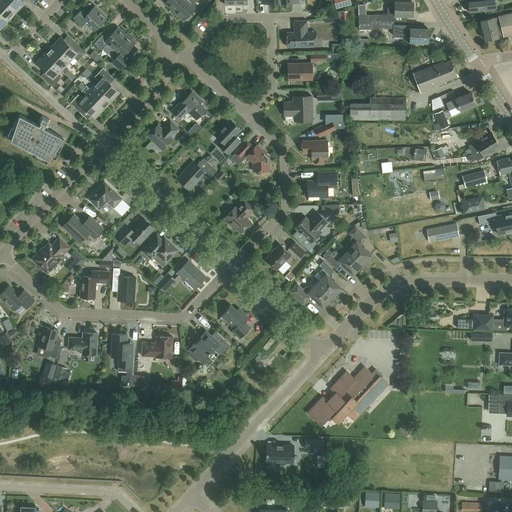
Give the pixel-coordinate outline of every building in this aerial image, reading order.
[(0,0),(0,12),(8,20),(16,11),(3,0),(0,0)] [(3,0),(16,11),(25,3),(21,0),(3,0)] [(175,11),(185,0),(167,0),(166,2),(175,11)] [(202,0),(201,2),(199,0),(185,0),(175,11),(184,20),(195,8),(199,12),(208,4),(203,0),(202,0)] [(495,5),(494,0),(469,0),(468,0),(470,13),(486,11),(495,10),(495,5)] [(387,8),(387,14),(359,15),(359,29),(394,28),(394,21),(395,21),(395,15),(413,16),(413,2),(394,1),(394,7),(388,7),(387,8)] [(95,26),(97,28),(107,17),(95,6),(88,13),(82,8),(73,18),(82,26),(86,23),(93,29),(95,26)] [(0,28),(8,20),(0,12),(0,28)] [(481,20),(483,30),(486,40),(511,33),(511,13),(493,18),(493,17),(481,20)] [(287,32),(288,47),(316,46),(316,31),(307,32),(307,20),(294,21),(295,32),(287,32)] [(113,49),(126,35),(117,27),(107,39),(102,34),(94,43),(101,50),(107,43),(113,49)] [(409,41),(427,42),(428,29),(410,28),(409,35),(403,35),(403,39),(409,39),(409,41)] [(126,35),(113,49),(119,54),(114,59),(115,63),(121,69),(130,60),(124,55),(135,43),(126,35)] [(53,46),(69,61),(74,57),(78,60),(82,56),(85,52),(82,48),(78,53),(61,37),(53,46)] [(45,54),(61,70),(65,74),(69,69),(65,66),(69,61),(53,46),(45,54)] [(61,70),(45,54),(36,63),(45,71),(41,76),(53,87),(61,78),(57,74),(61,70)] [(458,76),(451,60),(439,65),(438,63),(413,73),(420,93),(446,83),(445,81),(458,76)] [(288,64),(289,80),(312,79),(312,63),(288,64)] [(94,85),(111,101),(119,92),(111,83),(115,79),(103,68),(95,76),(99,80),(94,85)] [(130,73),(126,69),(121,74),(125,78),(130,73)] [(60,85),(56,90),(60,93),(64,89),(60,85)] [(111,101),(94,85),(90,89),(86,85),(82,90),(86,93),(86,94),(103,109),(111,101)] [(328,100),(332,100),(332,89),(318,89),(318,100),(328,100)] [(181,119),(188,111),(190,114),(191,113),(197,118),(206,109),(200,103),(203,101),(192,91),(184,99),(183,98),(172,111),(181,119)] [(476,105),(470,92),(455,99),(446,103),(449,110),(458,106),(460,112),(476,105)] [(103,109),(86,94),(82,98),(78,94),(70,103),(82,114),(86,109),(95,118),(103,109)] [(294,115),(294,121),(313,120),(312,96),(294,96),(294,102),(284,102),(284,116),(294,115)] [(370,120),(406,120),(406,97),(370,96),(370,103),(370,120)] [(442,110),(435,114),(441,129),(449,126),(442,110)] [(19,115),(11,141),(49,160),(64,138),(44,128),(49,119),(41,115),(39,121),(41,122),(40,125),(19,115)] [(148,136),(162,150),(173,139),(171,137),(179,129),(170,120),(162,129),(158,125),(148,136)] [(230,120),(216,135),(222,141),(219,145),(228,154),(238,144),(233,139),(233,137),(241,129),(230,120)] [(335,129),(332,122),(316,129),(319,136),(335,129)] [(478,134),(481,139),(468,146),(469,148),(465,151),(471,162),(476,159),(477,161),(500,146),(491,132),(488,134),(485,130),(478,134)] [(179,137),(182,140),(180,142),(184,146),(192,138),(185,131),(179,137)] [(247,140),(230,158),(235,163),(240,163),(246,156),(253,163),(253,171),(255,171),(255,173),(257,174),(260,174),(262,173),(262,171),(269,171),(269,156),(257,145),(254,148),(252,146),(253,145),(247,140)] [(323,159),(328,159),(327,140),(303,141),(303,153),(312,152),(312,159),(315,159),(315,164),(324,164),(323,159)] [(454,140),(443,145),(448,158),(460,154),(454,140)] [(441,147),(432,151),(435,158),(446,157),(441,147)] [(415,160),(425,161),(426,150),(417,149),(415,160)] [(500,175),(509,173),(511,185),(511,160),(510,161),(509,159),(497,161),(500,175)] [(177,178),(189,190),(203,175),(209,179),(217,170),(212,165),(205,172),(194,161),(177,178)] [(320,196),(320,197),(328,197),(328,187),(337,187),(336,171),(317,172),(318,180),(308,180),(308,196),(320,196)] [(466,186),(486,181),(483,172),(463,177),(466,186)] [(107,201),(114,208),(123,198),(105,181),(88,199),(98,208),(99,209),(107,201)] [(429,192),(430,200),(439,198),(438,191),(429,192)] [(477,198),(462,201),(465,213),(480,210),(477,198)] [(247,217),(255,209),(244,199),(236,207),(235,207),(225,218),(230,223),(230,224),(233,227),(235,227),(241,233),(251,222),(247,217)] [(298,230),(293,235),(309,250),(316,242),(313,240),(321,232),(320,230),(327,222),(317,212),(309,220),(305,217),(295,227),(298,230)] [(497,231),(498,234),(511,231),(511,212),(495,216),(494,213),(496,213),(495,212),(478,216),(480,225),(490,223),(490,222),(495,220),(496,224),(493,224),(495,231),(497,231)] [(94,238),(103,228),(90,216),(83,223),(74,214),(63,226),(80,242),(89,233),(94,238)] [(154,228),(143,218),(132,230),(126,224),(115,236),(125,245),(132,237),(140,244),(154,228)] [(429,242),(459,236),(457,222),(427,228),(429,242)] [(351,241),(354,244),(348,251),(362,264),(371,255),(361,245),(361,243),(366,237),(356,227),(350,233),(353,236),(351,239),(351,241)] [(288,233),(284,236),(290,243),(293,240),(288,233)] [(63,254),(69,247),(59,237),(52,245),(49,243),(44,247),(43,247),(32,259),(39,265),(40,265),(48,271),(56,262),(57,263),(64,256),(63,254)] [(163,265),(165,262),(177,250),(165,238),(161,242),(157,237),(144,251),(152,258),(153,256),(163,265)] [(289,248),(300,257),(305,252),(295,242),(289,248)] [(265,259),(277,270),(291,255),(280,244),(265,259)] [(75,248),(71,252),(78,259),(82,256),(75,248)] [(329,249),(323,255),(326,258),(325,259),(336,269),(340,264),(343,264),(353,274),(362,264),(348,251),(343,256),(341,253),(340,254),(336,251),(334,252),(333,251),(331,252),(329,249)] [(177,272),(195,288),(206,277),(189,260),(177,272)] [(317,283),(332,297),(341,287),(330,278),(330,275),(334,271),(324,261),(319,265),(323,268),(320,271),(320,273),(323,276),(317,283)] [(134,301),(135,277),(119,276),(120,268),(114,268),(113,280),(119,280),(118,300),(134,301)] [(108,283),(109,271),(92,270),(91,276),(81,276),(80,297),(84,297),(85,299),(90,300),(91,298),(95,298),(96,282),(108,283)] [(175,279),(168,273),(157,285),(164,291),(175,279)] [(332,297),(317,283),(311,289),(308,286),(306,286),(303,289),(298,284),(290,292),(303,304),(310,296),(312,296),(323,306),(332,297)] [(26,309),(35,300),(24,290),(19,295),(9,285),(0,294),(0,297),(14,310),(21,303),(26,309)] [(232,331),(240,339),(251,327),(245,322),(249,317),(239,308),(237,310),(231,305),(226,309),(227,310),(222,316),(235,328),(232,331)] [(474,314),(474,319),(458,318),(457,328),(473,328),(473,329),(474,329),(507,330),(507,327),(511,326),(511,308),(507,308),(506,322),(493,322),(493,315),(474,314)] [(56,358),(61,340),(56,338),(58,331),(54,329),(52,326),(49,328),(45,327),(39,346),(49,349),(48,352),(50,356),(56,358)] [(202,362),(215,349),(221,355),(230,345),(215,331),(211,335),(206,331),(188,350),(192,353),(190,355),(196,361),(198,359),(202,362)] [(7,332),(0,335),(0,339),(4,345),(12,340),(7,332)] [(97,355),(98,333),(83,332),(82,338),(69,337),(68,349),(82,350),(82,354),(97,355)] [(470,332),(470,340),(491,341),(492,333),(470,332)] [(118,366),(126,366),(126,371),(132,371),(132,367),(133,343),(127,343),(127,334),(113,333),(111,357),(119,357),(118,366)] [(171,358),(173,336),(157,336),(156,343),(143,342),(142,355),(156,356),(155,357),(171,358)] [(274,341),(270,338),(263,347),(267,350),(274,341)] [(511,353),(500,353),(499,364),(511,365),(511,353)] [(54,377),(63,380),(67,368),(58,365),(54,377)] [(354,419),(387,383),(380,376),(377,378),(365,367),(355,378),(347,372),(331,389),(336,393),(328,402),(323,397),(309,413),(321,425),(321,424),(321,423),(326,418),(328,420),(331,420),(333,418),(338,422),(347,413),(354,419)] [(138,375),(137,385),(148,386),(148,375),(138,375)] [(468,407),(468,416),(483,416),(483,407),(468,407)] [(306,439),(305,449),(323,449),(324,439),(306,439)] [(266,451),(266,454),(267,454),(267,461),(293,462),(293,445),(283,445),(276,445),(267,444),(267,451),(266,451)] [(499,479),(511,479),(511,456),(500,456),(499,479)] [(489,491),(499,492),(499,481),(489,481),(489,491)] [(365,499),(379,500),(379,492),(365,491),(365,499)] [(384,500),(400,501),(400,494),(385,493),(384,500)] [(479,511),(481,511),(482,503),(462,502),(461,510),(462,510),(462,511),(479,511)]
